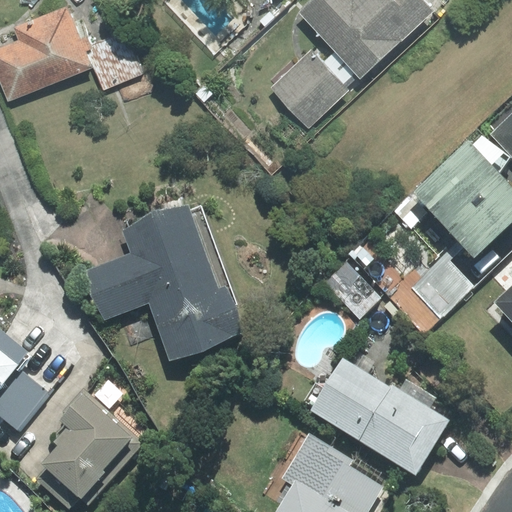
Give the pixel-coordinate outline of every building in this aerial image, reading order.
[(314,0),(301,12),(360,76),(432,11),(421,0),(314,0)] [(20,40),(0,48),(0,78),(9,100),(93,66),(87,51),(91,49),(90,46),(86,36),(80,38),(67,7),(15,28),(20,40)] [(131,29),(90,46),(91,49),(87,51),(93,66),(104,91),(149,72),(131,29)] [(349,90),(311,50),(271,88),(309,128),(349,90)] [(511,116),(492,135),(511,156),(511,116)] [(474,256),(511,220),(511,188),(467,141),(414,192),(474,256)] [(433,217),(413,196),(394,213),(414,235),(433,217)] [(246,334),(235,305),(238,304),(201,206),(189,211),(187,207),(123,230),(132,254),(86,271),(104,320),(148,304),(169,362),(246,334)] [(474,286),(444,256),(411,288),(441,319),(474,286)] [(511,285),(494,303),(511,321),(511,285)] [(28,351),(0,328),(0,350),(17,365),(28,351)] [(0,385),(17,365),(0,350),(0,385)] [(343,359),(311,410),(415,474),(448,420),(430,409),(436,398),(406,380),(399,390),(391,385),(390,387),(343,359)] [(23,372),(0,400),(0,415),(17,430),(48,392),(23,372)] [(89,506),(154,433),(118,401),(109,412),(83,389),(63,412),(66,414),(60,420),(64,424),(63,428),(56,433),(54,442),(58,445),(42,464),(45,467),(34,479),(69,510),(80,498),(89,506)] [(294,485),(277,511),(380,511),(396,485),(380,475),(382,472),(355,456),(353,460),(309,434),(283,478),(294,485)]
